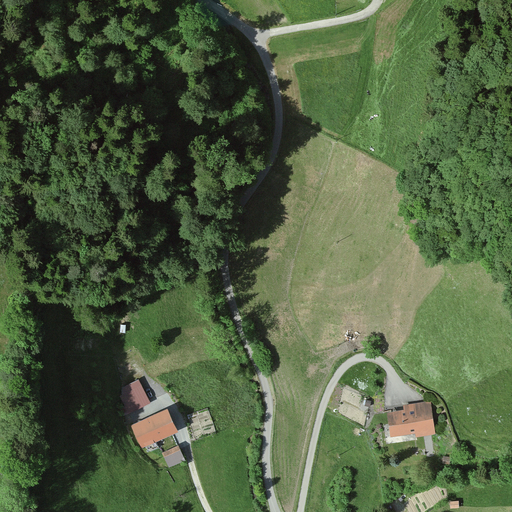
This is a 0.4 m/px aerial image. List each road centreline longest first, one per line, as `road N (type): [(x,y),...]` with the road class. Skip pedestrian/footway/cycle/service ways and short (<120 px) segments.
road 1 (unclassified): [(252,35),(275,86),(277,137),(236,211),(224,261),(269,400),(266,460),(276,511)]
road 2 (unknown): [(154,386),(178,420),(206,511)]
road 3 (residential): [(252,35),(358,16),(377,0)]
